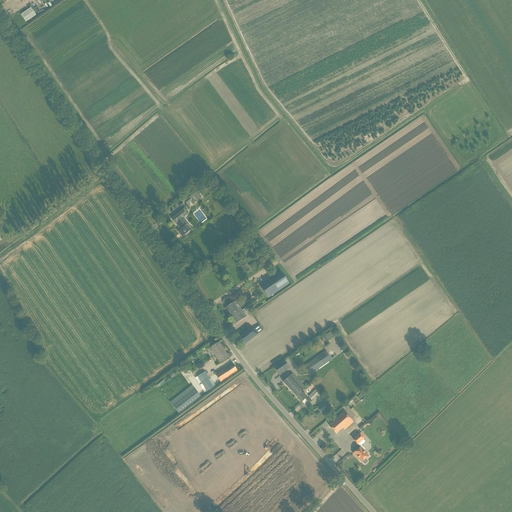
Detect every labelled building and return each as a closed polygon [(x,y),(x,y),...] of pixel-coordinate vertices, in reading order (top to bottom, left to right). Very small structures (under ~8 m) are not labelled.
[(30,8),(23,13),(28,20),(35,15),(30,8)] [(202,198),(198,193),(198,192),(197,191),(188,199),(184,202),(187,205),(191,202),(193,204),(202,198)] [(171,219),(175,224),(177,223),(182,229),(178,232),(182,237),(191,229),(183,218),(186,215),(182,210),(171,219)] [(268,298),(289,284),(280,271),(271,277),(272,279),(269,281),(268,280),(259,286),(268,298)] [(237,323),(241,321),(243,319),(242,319),(246,317),(240,309),(237,311),(232,303),(226,307),(237,323)] [(246,343),(262,330),(259,326),(254,330),(247,322),(232,334),(242,346),(246,343)] [(334,331),(326,337),(330,342),(338,337),(334,331)] [(229,357),(219,342),(210,348),(208,350),(213,357),(215,356),(220,363),(229,357)] [(309,376),(318,370),(320,368),(332,360),(325,351),(303,367),(309,376)] [(283,360),(273,367),(279,376),(289,369),(283,360)] [(227,367),(215,374),(220,383),(233,374),(238,371),(232,363),(231,364),(227,367)] [(205,372),(197,377),(201,383),(209,378),(205,372)] [(283,382),(296,396),(301,391),(305,388),(292,374),(283,382)] [(190,382),(186,378),(177,384),(181,389),(190,382)] [(182,393),(170,402),(179,414),(201,397),(194,388),(192,390),(189,387),(182,393)] [(309,403),(313,400),(320,393),(316,389),(313,392),(308,397),(304,393),(304,394),(301,391),(296,396),(301,402),(303,401),(304,401),(303,400),(305,399),(309,403)] [(344,430),(348,427),(353,423),(344,412),(332,422),(329,425),(336,434),(343,428),(344,430)] [(358,445),(361,441),(363,440),(359,434),(357,436),(353,439),(358,445)] [(360,447),(360,448),(353,454),(356,457),(357,456),(362,462),(364,464),(365,464),(367,462),(368,461),(365,459),(368,456),(360,447)]
